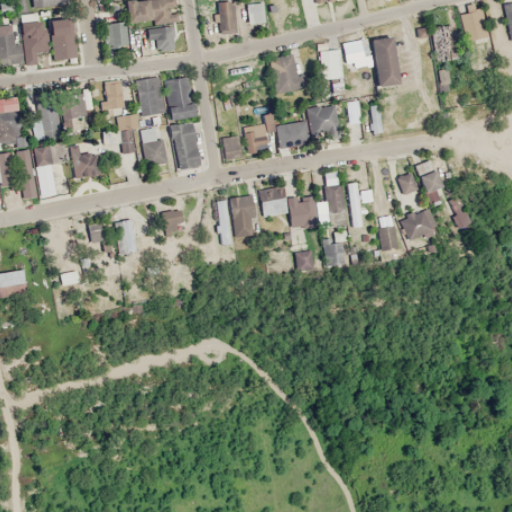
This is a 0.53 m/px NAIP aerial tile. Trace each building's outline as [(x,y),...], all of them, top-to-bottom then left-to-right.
[(29,0),(33,11),(66,3),(65,0),(29,0)] [(175,21),(172,0),(146,0),(148,24),(175,21)] [(0,2),(0,14),(13,14),(13,2),(0,2)] [(218,32),(233,32),(233,2),(218,2),(218,32)] [(245,23),(261,23),(261,3),(245,3),(245,23)] [(485,37),(482,9),(460,11),(463,39),(485,37)] [(21,15),(22,60),(35,60),(34,51),(42,51),(41,14),(21,15)] [(51,58),(73,56),(71,19),(49,20),(51,58)] [(125,22),(102,23),(103,47),(126,47),(125,22)] [(445,59),(443,25),(430,26),(431,59),(445,59)] [(156,39),(156,49),(171,49),(171,28),(137,28),(138,40),(156,39)] [(0,62),(13,63),(13,34),(0,34),(0,62)] [(396,84),(389,36),(369,39),(375,87),(396,84)] [(343,69),(366,69),(366,41),(343,41),(343,69)] [(317,50),(317,79),(335,79),(335,50),(317,50)] [(294,88),(291,56),(278,57),(281,90),(294,88)] [(162,113),(157,77),(134,80),(139,116),(162,113)] [(188,77),(164,78),(166,118),(190,117),(188,77)] [(105,110),(123,106),(118,81),(99,85),(105,110)] [(268,97),(264,84),(248,88),(251,102),(268,97)] [(92,106),(83,88),(64,98),(77,125),(86,121),(81,112),(92,106)] [(52,95),(35,97),(37,117),(28,118),(30,133),(56,130),(52,95)] [(0,98),(0,112),(15,111),(14,97),(0,98)] [(357,122),(355,100),(344,100),(345,123),(357,122)] [(322,132),(323,139),(338,136),(332,104),(304,109),(308,134),(322,132)] [(379,133),(377,105),(368,105),(369,133),(379,133)] [(241,128),(245,153),(265,149),(262,133),(274,131),(277,146),(304,142),(301,121),(274,125),(272,113),(261,115),(262,124),(241,128)] [(117,130),(100,133),(103,155),(133,150),(129,127),(133,127),(131,114),(115,117),(117,130)] [(0,145),(13,146),(13,119),(0,118),(0,145)] [(174,168),(195,166),(190,122),(170,125),(174,168)] [(140,128),(142,165),(163,164),(161,138),(154,139),(154,127),(140,128)] [(219,138),(223,158),(238,156),(234,136),(219,138)] [(29,148),(40,199),(69,194),(66,179),(99,173),(92,139),(75,143),(77,156),(68,158),(64,141),(29,148)] [(34,196),(27,148),(13,150),(20,198),(34,196)] [(8,153),(0,153),(0,185),(12,185),(8,153)] [(431,163),(415,166),(419,190),(436,187),(431,163)] [(334,184),(334,172),(322,172),(322,184),(334,184)] [(394,178),(399,193),(414,188),(409,173),(394,178)] [(361,225),(354,181),(343,183),(349,227),(361,225)] [(282,231),(281,188),(260,189),(261,231),(282,231)] [(231,235),(251,235),(251,196),(231,196),(231,235)] [(287,197),(287,227),(314,227),(313,196),(287,197)] [(215,200),(215,244),(226,244),(226,200),(215,200)] [(432,229),(425,208),(397,218),(404,239),(432,229)] [(130,221),(114,221),(114,253),(130,253),(130,221)] [(340,265),(338,243),(321,244),(323,267),(340,265)] [(20,269),(0,272),(0,287),(22,284),(20,269)] [(60,284),(76,282),(75,271),(59,273),(60,284)]
